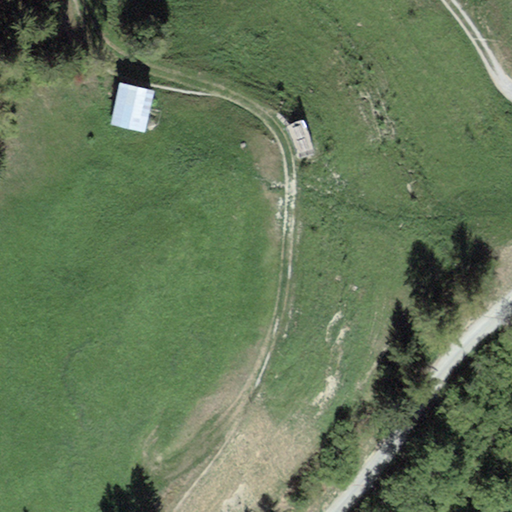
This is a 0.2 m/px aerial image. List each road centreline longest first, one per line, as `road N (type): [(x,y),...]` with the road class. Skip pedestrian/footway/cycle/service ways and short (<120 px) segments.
road 1 (track): [(76,41),(114,72),(217,94),(268,120),(290,181),(286,275),(253,399),(174,511)]
road 2 (track): [(511,94),(493,84),(441,0)]
